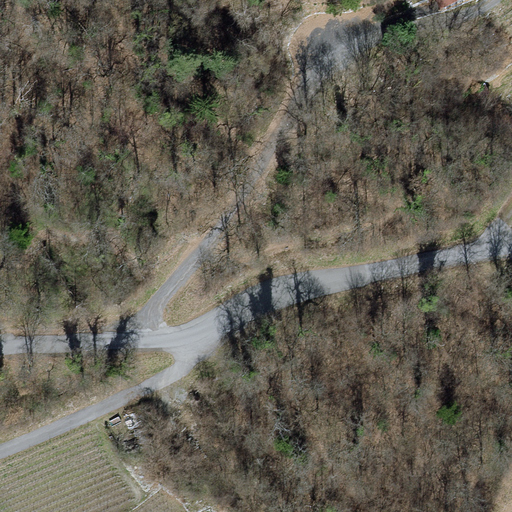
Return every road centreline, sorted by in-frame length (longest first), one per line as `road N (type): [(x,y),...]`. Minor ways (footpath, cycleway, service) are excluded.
road 1 (track): [(154,340),(155,312),(207,246),(315,70),(354,41),(462,15),(485,0)]
road 2 (unclassified): [(511,244),(293,289),(185,335)]
road 3 (unclassified): [(185,335),(185,361),(174,373),(0,450)]
road 4 (unclassified): [(185,335),(0,345)]
